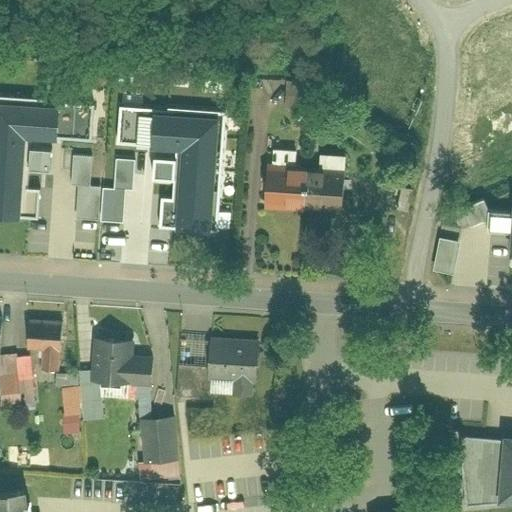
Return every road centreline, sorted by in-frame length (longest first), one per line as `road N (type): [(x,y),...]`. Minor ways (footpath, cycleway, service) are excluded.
road 1 (residential): [(317,303),(0,280)]
road 2 (residential): [(417,310),(452,76),(450,34),(440,19)]
road 3 (residential): [(333,511),(317,303)]
